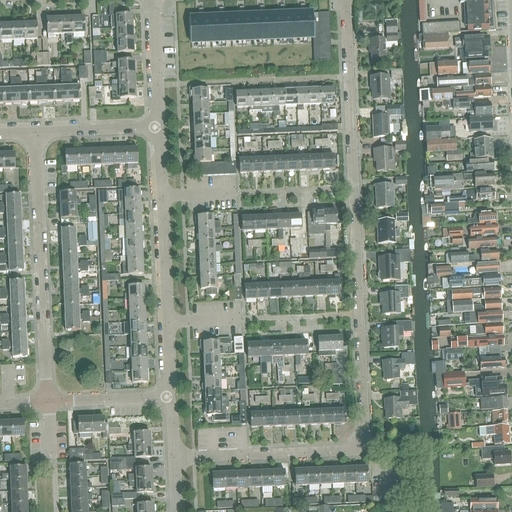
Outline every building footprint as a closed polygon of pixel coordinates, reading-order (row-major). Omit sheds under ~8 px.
[(466,3),(467,32),(467,33),(488,31),(495,23),(493,0),(459,0),(460,4),(466,3)] [(313,13),(190,18),(190,43),(198,43),(205,42),(218,42),(226,41),(233,41),(238,41),(246,41),(259,40),(267,40),(273,39),(279,39),(287,39),(300,38),(308,38),(313,38),(314,62),(331,61),(331,46),(330,40),(330,35),(329,35),(329,32),(330,32),(329,13),(313,14),(313,13)] [(112,29),(117,29),(133,28),(132,15),(116,16),(111,16),(112,29)] [(84,17),(72,18),(72,34),(85,34),(84,17)] [(73,44),(72,34),(72,18),(59,19),(60,35),(66,35),(67,44),(73,44)] [(60,35),(59,19),(47,19),(48,35),(60,35)] [(13,25),(12,25),(13,41),(25,40),(24,24),(19,24),(19,23),(18,21),(14,22),(13,23),(13,25)] [(460,22),(422,24),(423,35),(447,34),(460,33),(460,22)] [(386,23),(386,34),(387,42),(397,42),(396,23),(386,23)] [(37,24),(24,24),(25,40),(37,40),(37,24)] [(13,41),(12,25),(0,25),(0,36),(0,42),(13,41)] [(117,29),(117,41),(133,40),(133,28),(117,29)] [(447,34),(423,35),(420,35),(420,41),(423,41),(424,51),(448,50),(447,34)] [(488,36),(464,38),(464,49),(465,59),(488,58),(487,47),(489,47),(488,36)] [(133,40),(117,41),(118,53),(134,53),(133,40)] [(372,48),(372,61),(385,61),(384,40),(369,41),(369,49),(372,48)] [(118,62),(118,63),(112,63),(112,68),(118,68),(119,75),(135,74),(134,61),(118,62)] [(437,63),(437,69),(438,76),(457,75),(457,62),(437,63)] [(463,70),(468,69),(469,75),(490,73),(490,63),(462,64),(463,70)] [(64,87),(54,87),(54,102),(67,101),(66,77),(66,69),(61,69),(61,84),(64,84),(64,87)] [(41,78),(42,102),(54,102),(54,87),(45,88),(44,85),(47,85),(46,77),(45,70),(41,70),(41,74),(41,78)] [(391,71),(392,79),(401,79),(401,71),(391,71)] [(28,88),(29,103),(42,102),(41,78),(41,74),(36,75),(36,78),(36,85),(39,85),(39,88),(28,88)] [(119,75),(119,81),(111,81),(111,87),(112,87),(119,87),(135,86),(135,74),(119,75)] [(436,79),(437,88),(490,85),(490,75),(474,76),(475,81),(467,82),(467,77),(436,79)] [(71,76),(66,77),(67,101),(80,101),(79,87),(70,87),(69,84),(72,84),(71,76)] [(373,86),(373,100),(389,99),(389,77),(371,77),(371,86),(373,86)] [(21,78),(16,79),(15,79),(16,103),(29,103),(28,88),(19,89),(19,86),(21,86),(21,78)] [(13,89),(3,89),(4,104),(16,103),(15,79),(10,79),(10,86),(13,86),(13,89)] [(119,87),(112,87),(113,102),(121,101),(121,99),(136,98),(135,86),(119,87)] [(193,99),(193,103),(208,103),(214,103),(214,99),(212,97),(208,97),(208,90),(207,90),(207,86),(191,87),(189,89),(189,98),(191,99),(193,99)] [(320,89),(321,105),(321,111),(327,111),(327,105),(333,104),(333,97),(336,97),(336,88),(334,86),(324,86),(320,86),(320,89)] [(94,88),(86,87),(86,101),(94,101),(94,88)] [(309,90),(308,90),(309,105),(321,105),(320,89),(315,90),(315,88),(314,87),(310,87),(309,88),(309,90)] [(456,93),(456,100),(467,99),(491,97),(490,87),(474,88),(475,93),(474,93),(473,92),(456,93)] [(431,89),(424,90),(425,102),(432,101),(452,100),(451,90),(431,91),(431,89)] [(296,90),(284,91),(285,106),(297,106),(296,90)] [(303,111),(303,106),(309,105),(308,90),(296,90),(297,106),(297,112),(303,111)] [(279,112),(279,107),(285,106),(284,91),(272,92),(273,107),(273,113),(279,112)] [(261,108),(260,92),(248,93),(249,108),(249,112),(261,111),(261,108)] [(273,113),(273,107),(272,92),(260,92),(261,108),(261,111),(261,113),(273,113)] [(237,109),(249,108),(248,93),(236,93),(237,109)] [(474,112),(475,118),(491,117),(491,103),(469,104),(469,99),(452,100),(453,111),(469,110),(469,113),(474,112)] [(193,103),(193,115),(209,115),(208,103),(193,103)] [(216,114),(209,115),(193,115),(194,127),(209,127),(214,126),(214,121),(216,121),(216,114)] [(372,117),(373,138),(389,137),(388,116),(372,117)] [(469,119),(470,133),(492,132),(491,118),(469,119)] [(214,126),(209,127),(194,127),(194,139),(210,139),(219,138),(218,132),(214,132),(214,126)] [(449,127),(425,129),(426,141),(450,139),(450,140),(456,140),(455,130),(450,130),(449,127)] [(213,145),(210,145),(210,139),(194,139),(195,151),(213,151),(213,145)] [(493,158),(492,139),(474,140),(475,154),(470,154),(470,160),(493,158)] [(426,142),(427,153),(456,151),(456,140),(450,140),(426,142)] [(405,151),(405,142),(394,143),(395,152),(405,151)] [(138,148),(125,149),(126,165),(138,164),(138,148)] [(113,149),(101,150),(102,166),(114,165),(113,149)] [(125,149),(113,149),(114,165),(115,171),(119,170),(119,165),(126,165),(125,149)] [(374,150),(374,159),(376,158),(377,172),(393,171),(393,149),(374,150)] [(89,150),(77,151),(78,167),(90,166),(89,150)] [(101,150),(89,150),(90,166),(102,166),(101,150)] [(78,167),(77,151),(65,151),(66,167),(78,167)] [(211,163),(211,156),(214,156),(213,151),(195,151),(196,164),(211,163)] [(329,151),(329,156),(322,156),(322,170),(335,170),(334,151),(329,151)] [(446,152),(447,161),(463,160),(462,151),(446,152)] [(322,153),(317,153),(317,157),(310,157),(311,171),(322,170),(322,156),(322,153)] [(15,154),(2,154),(3,170),(15,169),(15,154)] [(298,157),(286,158),(287,172),(299,172),(298,157)] [(310,157),(298,157),(299,172),(311,171),(310,157)] [(275,158),(263,159),(263,173),(275,173),(275,158)] [(286,158),(275,158),(275,173),(287,172),(286,158)] [(263,159),(251,160),(252,174),(263,173),(263,159)] [(252,174),(251,160),(239,160),(239,174),(252,174)] [(466,162),(467,173),(493,171),(492,161),(466,162)] [(428,177),(433,177),(435,177),(434,167),(427,168),(428,177)] [(493,173),(462,175),(463,181),(475,181),(475,187),(493,186),(493,173)] [(435,177),(433,177),(433,189),(463,187),(463,181),(462,175),(435,177)] [(375,185),(376,208),(393,208),(392,185),(375,185)] [(119,203),(120,203),(140,202),(140,190),(124,191),(118,191),(119,203)] [(466,197),(447,198),(447,203),(494,200),(494,190),(466,192),(466,197)] [(60,193),(60,206),(76,205),(80,205),(79,200),(76,200),(75,192),(60,193)] [(0,203),(0,208),(21,208),(20,195),(6,196),(7,206),(3,206),(3,204),(0,203)] [(119,209),(119,215),(141,214),(140,202),(120,203),(120,209),(119,209)] [(430,205),(430,206),(431,215),(444,214),(443,204),(430,205)] [(76,205),(60,206),(61,219),(69,219),(69,224),(79,224),(79,218),(77,218),(76,205)] [(7,212),(7,221),(21,221),(21,208),(0,208),(0,214),(4,214),(3,212),(7,212)] [(318,235),(318,225),(325,225),(324,211),(312,212),(313,220),(308,220),(308,235),(318,235)] [(330,232),(330,225),(337,225),(336,211),(324,211),(325,225),(325,232),(330,232)] [(467,220),(468,225),(496,223),(495,213),(475,214),(475,219),(467,220)] [(125,221),(125,227),(141,226),(141,214),(119,215),(119,221),(125,221)] [(396,214),(396,222),(408,222),(408,214),(396,214)] [(220,222),(214,223),(213,216),(204,217),(203,215),(197,215),(195,217),(195,225),(198,224),(198,229),(220,228),(220,222)] [(301,215),(289,216),(289,230),(302,229),(301,215)] [(266,231),(278,230),(277,216),(265,217),(266,231)] [(289,216),(277,216),(278,230),(278,240),(283,240),(283,230),(289,230),(289,216)] [(242,232),(254,232),(253,217),(241,218),(242,232)] [(254,232),(266,231),(265,217),(253,217),(254,232)] [(0,229),(0,234),(22,233),(21,221),(7,221),(8,231),(4,231),(4,229),(0,229)] [(377,221),(378,244),(395,244),(394,221),(377,221)] [(88,224),(88,241),(97,241),(96,224),(88,224)] [(473,229),(474,237),(497,235),(496,225),(481,226),(481,229),(473,229)] [(126,239),(142,238),(141,226),(125,227),(126,233),(119,233),(119,239),(126,239)] [(214,235),(221,234),(220,228),(198,229),(199,241),(214,241),(214,235)] [(449,239),(461,238),(462,238),(461,228),(448,229),(449,239)] [(61,230),(62,242),(86,241),(86,236),(79,237),(79,239),(76,239),(75,229),(61,230)] [(439,229),(439,238),(447,238),(447,229),(439,229)] [(8,237),(8,247),(22,246),(22,233),(0,234),(0,239),(5,239),(5,237),(8,237)] [(468,239),(469,250),(497,248),(496,237),(468,239)] [(126,239),(126,251),(142,250),(142,238),(126,239)] [(62,242),(63,255),(77,255),(76,245),(80,245),(80,247),(87,247),(86,241),(62,242)] [(215,253),(221,252),(221,247),(215,247),(214,241),(199,241),(199,253),(215,253)] [(0,254),(0,259),(23,259),(22,246),(8,247),(9,256),(5,257),(5,254),(0,254)] [(121,263),(122,263),(143,262),(142,250),(126,251),(127,257),(120,257),(121,263)] [(326,250),(326,258),(339,258),(338,250),(326,250)] [(400,280),(399,264),(410,263),(409,250),(394,251),(394,257),(379,258),(379,267),(381,267),(381,273),(379,273),(378,274),(378,279),(380,280),(381,280),(381,281),(400,280)] [(450,254),(450,256),(445,257),(446,265),(450,265),(450,264),(498,261),(497,250),(480,251),(481,257),(475,258),(475,256),(468,257),(468,252),(450,254)] [(199,253),(200,265),(215,265),(215,253),(199,253)] [(88,267),(87,262),(80,262),(80,264),(77,264),(77,255),(63,255),(63,268),(88,267)] [(23,259),(0,259),(0,264),(6,265),(6,262),(9,262),(9,272),(23,272),(23,259)] [(143,262),(122,263),(122,275),(143,274),(143,262)] [(476,265),(476,275),(499,273),(498,263),(476,265)] [(200,265),(200,277),(216,277),(215,265),(200,265)] [(436,267),(437,277),(450,276),(450,266),(436,267)] [(63,268),(64,281),(78,280),(77,270),(81,270),(81,272),(88,272),(88,267),(63,268)] [(292,284),(293,298),(304,297),(304,283),(303,274),(303,267),(296,267),(296,268),(297,274),(299,274),(299,284),(292,284)] [(483,279),(463,280),(463,278),(449,279),(450,288),(463,288),(500,285),(499,276),(483,277),(483,279)] [(216,277),(200,277),(201,290),(206,289),(207,296),(217,295),(216,277)] [(64,281),(64,293),(89,292),(88,287),(81,287),(81,290),(78,290),(78,280),(64,281)] [(244,286),(245,300),(257,300),(256,286),(257,286),(257,280),(252,280),(252,286),(244,286)] [(0,289),(0,294),(24,294),(24,281),(10,282),(10,292),(7,292),(7,290),(0,289)] [(144,287),(138,287),(138,281),(127,281),(127,287),(128,287),(129,294),(125,294),(125,300),(129,299),(144,299),(144,287)] [(316,283),(316,297),(328,296),(327,282),(316,283)] [(327,282),(328,296),(340,296),(340,282),(327,282)] [(304,283),(304,297),(316,297),(316,283),(304,283)] [(280,284),(268,285),(269,299),(281,299),(280,284)] [(292,284),(280,284),(281,299),(293,298),(292,284)] [(268,285),(257,286),(256,286),(257,300),(269,299),(268,285)] [(380,295),(381,302),(383,302),(384,315),(399,314),(399,299),(408,298),(408,286),(395,287),(395,294),(380,295)] [(472,300),(472,296),(483,295),(484,300),(500,299),(499,288),(471,290),(451,291),(452,301),(472,300)] [(64,293),(65,306),(79,306),(78,295),(82,295),(82,298),(89,297),(89,292),(64,293)] [(10,298),(11,307),(25,307),(24,294),(0,294),(0,300),(7,300),(7,298),(10,298)] [(129,299),(129,311),(145,311),(144,299),(129,299)] [(453,313),(473,312),(478,312),(501,310),(501,300),(484,301),(485,307),(482,307),(482,306),(472,305),(472,302),(452,304),(453,313)] [(65,306),(65,319),(90,318),(89,312),(82,313),(82,315),(79,315),(79,306),(65,306)] [(1,316),(1,320),(25,319),(25,307),(11,307),(11,317),(8,317),(8,315),(1,316)] [(129,311),(130,323),(145,323),(145,311),(129,311)] [(471,315),(471,325),(483,324),(502,323),(501,312),(477,314),(471,315)] [(90,318),(65,319),(66,332),(80,331),(79,321),(83,321),(83,323),(90,323),(90,318)] [(1,320),(1,326),(8,325),(8,323),(12,323),(12,333),(26,332),(25,319),(1,320)] [(403,337),(403,333),(411,332),(411,322),(396,323),(396,328),(382,329),(382,336),(383,335),(384,348),(397,348),(397,337),(403,337)] [(130,323),(130,335),(146,335),(145,323),(130,323)] [(486,325),(475,326),(476,336),(486,335),(503,334),(502,324),(486,325)] [(439,329),(439,338),(450,337),(450,328),(439,329)] [(2,340),(2,346),(26,345),(26,332),(12,333),(12,342),(9,343),(9,340),(2,340)] [(130,335),(131,347),(146,347),(146,335),(130,335)] [(450,339),(451,349),(503,346),(503,336),(450,339)] [(331,356),(331,352),(330,337),(318,338),(319,357),(331,356)] [(335,356),(335,351),(343,351),(342,337),(330,337),(331,352),(331,356),(335,356)] [(223,350),(219,350),(219,343),(211,343),(211,340),(201,340),(200,342),(200,350),(202,351),(204,351),(204,356),(219,355),(224,355),(224,350),(223,350)] [(283,357),(295,356),(295,342),(283,343),(283,357)] [(307,342),(295,342),(295,356),(296,373),(303,372),(302,365),(300,366),(300,356),(308,356),(307,342)] [(260,358),(272,357),(271,343),(259,344),(260,358)] [(272,357),(283,357),(283,343),(271,343),(272,357)] [(248,358),(260,358),(259,344),(247,344),(248,358)] [(26,345),(2,346),(2,351),(10,351),(9,348),(13,348),(13,358),(27,357),(26,345)] [(131,347),(131,359),(147,359),(146,347),(131,347)] [(462,349),(446,350),(446,362),(462,361),(462,349)] [(505,368),(505,366),(506,366),(507,365),(507,361),(506,360),(504,360),(504,358),(501,358),(501,352),(484,353),(485,359),(480,360),(481,370),(505,368)] [(404,369),(404,366),(415,366),(414,354),(401,354),(401,361),(398,361),(383,361),(383,368),(385,368),(385,381),(399,380),(398,370),(404,369)] [(204,356),(204,368),(220,367),(219,355),(204,356)] [(126,366),(126,372),(132,371),(147,371),(147,359),(131,359),(132,366),(126,366)] [(445,374),(445,362),(436,362),(437,374),(445,374)] [(331,371),(332,386),(342,385),(342,379),(338,379),(337,364),(331,365),(331,371)] [(245,378),(244,366),(240,366),(236,366),(236,373),(238,374),(239,374),(239,378),(245,378)] [(227,379),(227,373),(220,373),(220,367),(204,368),(205,380),(220,379),(227,379)] [(147,371),(132,371),(132,384),(148,383),(147,371)] [(464,373),(446,373),(447,387),(464,386),(464,373)] [(245,390),(245,378),(239,378),(239,382),(238,382),(236,383),(237,390),(241,390),(245,390)] [(506,385),(502,386),(502,378),(481,379),(481,381),(469,382),(469,388),(475,387),(477,400),(480,400),(483,399),(483,398),(506,395),(506,385)] [(205,390),(205,392),(221,391),(220,379),(205,380),(205,384),(203,384),(202,385),(202,389),(204,390),(205,390)] [(205,392),(206,404),(221,403),(221,391),(205,392)] [(408,408),(408,406),(417,406),(416,392),(399,392),(400,399),(385,400),(385,407),(386,407),(387,419),(401,419),(400,408),(408,408)] [(480,400),(481,411),(507,409),(506,397),(483,399),(480,400)] [(221,403),(206,404),(206,416),(213,416),(214,422),(226,421),(226,408),(229,408),(228,403),(221,403)] [(286,409),(281,409),(281,413),(274,413),(275,427),(286,427),(286,413),(286,409)] [(345,410),(333,411),(334,425),(346,424),(345,410)] [(321,411),(309,412),(310,426),(322,425),(321,411)] [(333,411),(321,411),(322,425),(334,425),(333,411)] [(495,411),(496,424),(508,424),(507,411),(495,411)] [(298,412),(286,413),(286,427),(298,426),(298,412)] [(309,412),(298,412),(298,426),(310,426),(309,412)] [(274,413),(262,414),(263,428),(275,427),(274,413)] [(448,414),(449,430),(461,429),(460,413),(448,414)] [(263,428),(262,414),(250,414),(251,428),(263,428)] [(91,418),(92,434),(103,433),(103,440),(109,439),(109,436),(108,425),(108,424),(105,424),(104,417),(91,418)] [(92,434),(91,418),(78,419),(78,422),(73,423),(74,434),(80,434),(85,434),(92,434)] [(24,421),(11,422),(12,437),(24,437),(24,421)] [(11,422),(0,422),(0,436),(0,438),(12,437),(11,422)] [(118,424),(108,425),(109,436),(121,435),(121,429),(118,429),(118,424)] [(494,436),(494,445),(509,444),(508,426),(497,427),(479,428),(479,437),(494,436)] [(134,434),(134,446),(151,445),(150,433),(134,434)] [(134,446),(128,446),(128,452),(135,452),(135,458),(151,458),(151,457),(153,457),(154,455),(154,452),(153,451),(151,451),(151,445),(134,446)] [(504,447),(482,449),(482,460),(494,459),(495,466),(510,465),(510,452),(504,453),(504,447)] [(69,450),(70,462),(93,461),(93,455),(84,455),(84,449),(69,450)] [(70,465),(70,477),(86,477),(85,464),(70,465)] [(10,468),(11,480),(26,479),(26,467),(10,468)] [(368,467),(355,468),(356,484),(368,483),(368,467)] [(355,468),(343,469),(344,484),(356,484),(355,468)] [(136,469),(136,482),(152,481),(152,469),(147,469),(136,469)] [(331,469),(319,470),(320,485),(332,485),(331,469)] [(343,469),(331,469),(332,485),(344,484),(343,469)] [(308,486),(307,470),(295,471),(295,486),(308,486)] [(319,470),(307,470),(308,486),(320,485),(319,470)] [(285,471),(272,472),(273,487),(285,487),(285,471)] [(237,489),(249,488),(248,472),(236,473),(237,489)] [(249,488),(261,488),(260,472),(248,472),(249,488)] [(273,487),(272,472),(260,472),(261,488),(273,487)] [(212,490),(225,489),(224,473),(212,474),(212,490)] [(225,489),(237,489),(236,473),(224,473),(225,489)] [(476,477),(476,488),(493,487),(493,476),(476,477)] [(92,489),(91,484),(86,484),(86,477),(70,477),(71,489),(87,489),(92,489)] [(11,480),(11,492),(27,491),(26,479),(11,480)] [(136,487),(137,494),(153,493),(152,481),(136,482),(129,482),(129,488),(136,487)] [(71,489),(71,501),(87,501),(87,489),(71,489)] [(11,492),(12,504),(27,503),(27,491),(11,492)] [(471,500),(471,510),(497,510),(497,500),(471,500)] [(71,501),(71,511),(87,511),(87,501),(71,501)] [(12,504),(11,511),(27,511),(27,503),(12,504)]
